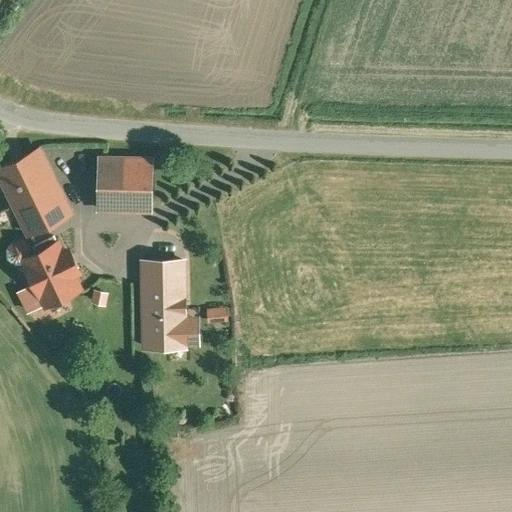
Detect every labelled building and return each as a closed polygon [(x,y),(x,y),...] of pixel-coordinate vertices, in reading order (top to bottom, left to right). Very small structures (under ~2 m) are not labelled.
[(71,212),(41,148),(39,149),(39,150),(0,168),(0,173),(29,233),(71,212)] [(155,151),(102,148),(98,208),(154,209),(155,176),(155,151)] [(34,245),(37,251),(57,241),(54,235),(34,245)] [(24,240),(14,241),(9,248),(9,257),(16,263),(25,262),(23,258),(31,254),(32,247),(24,240)] [(37,251),(31,254),(23,258),(25,262),(35,283),(44,302),(46,305),(82,287),(81,286),(80,287),(74,274),(79,272),(80,269),(71,250),(68,249),(64,251),(59,240),(57,241),(37,251)] [(144,260),(145,269),(182,269),(182,259),(144,260)] [(145,269),(144,269),(145,347),(185,346),(185,340),(184,320),(183,269),(182,269),(145,269)] [(44,302),(35,283),(19,291),(28,310),(44,302)] [(228,309),(207,311),(208,321),(229,319),(228,309)] [(197,320),(184,320),(185,340),(198,340),(197,320)]
